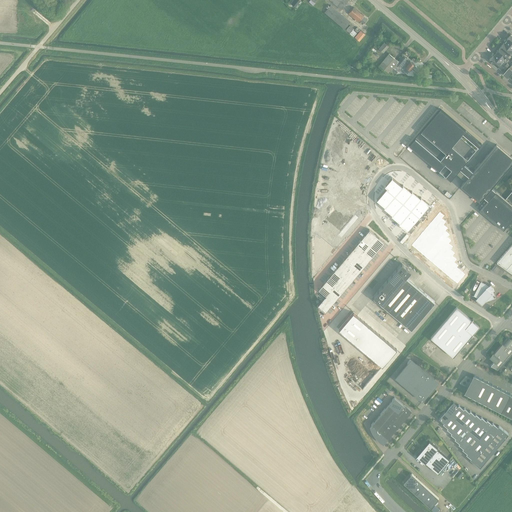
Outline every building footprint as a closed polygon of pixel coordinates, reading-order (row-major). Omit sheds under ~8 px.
[(330,0),(341,9),(348,1),(347,0),(330,0)] [(325,12),(344,29),(351,22),(331,5),(325,12)] [(364,23),(367,19),(354,7),(348,14),(359,22),(360,20),(364,23)] [(354,29),(350,25),(346,30),(354,37),(357,33),(353,30),(354,29)] [(365,34),(361,31),(355,38),(359,42),(365,34)] [(385,43),(379,49),(384,53),(390,47),(385,43)] [(500,47),(507,53),(511,49),(504,43),(500,47)] [(507,53),(500,47),(496,52),(497,52),(504,58),(507,53)] [(365,63),(362,68),(366,71),(369,66),(366,64),(367,62),(369,59),(374,51),(375,52),(376,50),(375,49),(374,50),(372,49),(365,63)] [(494,56),(501,62),(504,58),(497,52),(494,56)] [(389,53),(379,66),(388,73),(393,68),(396,64),(398,61),(389,53)] [(398,61),(396,64),(400,67),(400,66),(404,69),(403,70),(407,73),(415,65),(410,61),(409,63),(405,60),(407,58),(403,55),(398,61)] [(501,62),(494,56),(493,55),(489,60),(494,64),(494,65),(496,66),(497,66),(501,62)] [(401,68),(396,64),(393,68),(398,72),(401,68)] [(438,111),(415,138),(440,159),(434,166),(445,176),(451,169),(456,173),(465,180),(465,181),(461,186),(480,202),(480,201),(484,197),(486,199),(488,200),(480,210),(503,229),(503,230),(511,219),(511,190),(505,199),(496,191),(492,188),(511,163),(511,157),(510,156),(496,144),(495,145),(494,147),(493,148),(480,163),(479,165),(477,166),(473,172),(473,171),(467,167),(464,164),(466,162),(475,150),(460,137),(466,130),(440,108),(440,109),(438,111)] [(350,135),(334,154),(368,183),(384,164),(350,135)] [(387,188),(377,200),(385,207),(384,208),(392,215),(391,215),(400,222),(399,223),(408,231),(408,230),(430,205),(421,197),(420,198),(412,191),(411,192),(403,185),(402,186),(393,178),(392,177),(385,186),(387,188)] [(342,204),(326,223),(338,234),(354,215),(342,204)] [(440,212),(411,245),(457,284),(458,284),(465,275),(457,268),(459,266),(455,262),(457,260),(453,256),(455,253),(451,250),(453,247),(449,244),(452,241),(448,237),(450,235),(446,231),(448,228),(444,225),(446,222),(442,219),(445,216),(440,212)] [(326,296),(318,305),(326,311),(385,242),(383,241),(382,240),(369,229),(318,289),(326,296)] [(511,244),(497,262),(511,273),(511,244)] [(402,263),(373,297),(407,325),(425,303),(430,307),(435,302),(419,288),(415,284),(406,277),(405,276),(410,271),(407,269),(408,268),(402,263)] [(493,271),(497,274),(501,276),(504,272),(496,266),(493,271)] [(477,298),(476,299),(482,305),(484,302),(496,298),(493,291),(494,290),(490,284),(489,286),(481,282),(473,296),(477,298)] [(456,307),(431,337),(453,357),(473,334),(474,335),(473,334),(479,326),(475,323),(473,319),(473,318),(472,320),(456,307)] [(353,312),(339,329),(382,366),(397,349),(353,312)] [(508,337),(497,349),(507,358),(511,351),(511,344),(510,343),(511,341),(508,337)] [(494,361),(491,365),(497,368),(507,358),(497,349),(490,358),(494,361)] [(416,395),(422,400),(433,388),(432,388),(432,389),(428,386),(435,378),(416,363),(415,364),(410,360),(398,373),(419,391),(416,395)] [(465,393),(511,416),(511,394),(474,375),(475,376),(466,393),(465,392),(465,393)] [(389,404),(398,412),(404,405),(395,397),(389,404)] [(453,401),(446,410),(451,414),(458,406),(458,405),(453,401)] [(383,411),(393,419),(398,412),(389,404),(383,411)] [(458,406),(451,414),(456,418),(464,409),(463,409),(464,408),(459,404),(458,405),(458,406)] [(404,405),(398,412),(405,418),(406,417),(406,416),(409,412),(408,411),(409,410),(406,407),(404,405)] [(464,409),(456,418),(461,422),(469,412),(469,411),(464,407),(464,408),(463,409),(464,409)] [(446,410),(439,418),(444,422),(451,414),(446,410)] [(377,418),(387,426),(393,432),(394,430),(398,426),(399,425),(393,419),(383,411),(377,418)] [(469,412),(461,422),(465,426),(475,415),(470,411),(469,411),(469,412)] [(398,412),(393,419),(399,425),(400,424),(400,423),(404,419),(405,418),(398,412)] [(475,415),(465,426),(470,430),(481,418),(480,417),(476,413),(475,415)] [(444,422),(443,423),(448,427),(456,418),(451,414),(444,422)] [(481,418),(470,430),(475,434),(486,421),(486,420),(481,416),(481,417),(480,417),(481,418)] [(371,425),(381,433),(387,426),(377,418),(371,425)] [(448,427),(447,428),(452,432),(461,422),(456,418),(448,427)] [(486,421),(475,434),(480,438),(492,424),(492,423),(487,419),(486,420),(486,421)] [(452,432),(451,433),(456,437),(456,438),(465,426),(461,422),(452,432)] [(492,424),(480,438),(484,442),(489,437),(494,431),(498,427),(498,426),(493,422),(492,423),(492,424)] [(382,443),(385,444),(384,440),(385,440),(386,440),(387,439),(381,433),(371,425),(370,426),(371,428),(372,431),(373,433),(375,435),(376,437),(378,439),(380,441),(382,443)] [(498,427),(494,431),(504,439),(508,434),(499,425),(498,426),(498,427)] [(387,426),(381,433),(387,439),(389,437),(388,437),(392,433),(393,432),(387,426)] [(456,437),(455,439),(459,443),(460,443),(470,430),(465,426),(456,438),(456,437)] [(459,443),(458,444),(463,448),(475,434),(470,430),(460,443),(459,443)] [(494,431),(489,437),(499,445),(504,439),(494,431)] [(463,448),(462,449),(467,453),(480,438),(475,434),(463,448)] [(489,437),(484,442),(494,450),(499,445),(489,437)] [(467,453),(466,454),(471,458),(475,454),(480,448),(484,442),(480,438),(467,453)] [(426,462),(427,463),(438,473),(450,459),(437,449),(438,448),(429,441),(416,456),(425,463),(426,462)] [(484,442),(480,448),(490,456),(494,450),(484,442)] [(471,458),(470,459),(480,467),(490,456),(480,448),(475,454),(471,458)] [(430,507),(439,498),(412,473),(403,482),(430,507)]
